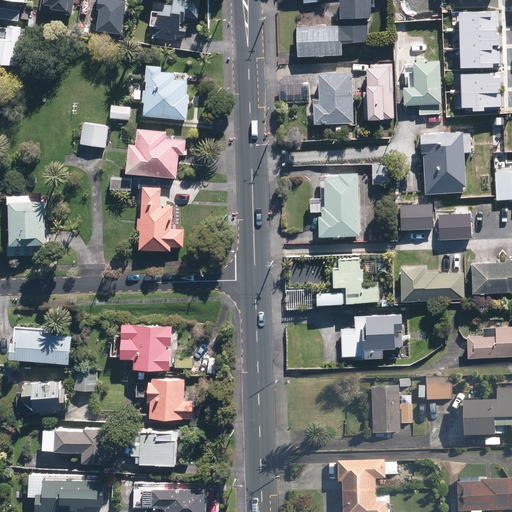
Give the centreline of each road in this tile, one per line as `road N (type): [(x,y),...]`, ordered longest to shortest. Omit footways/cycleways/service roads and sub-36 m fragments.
road 1 (primary): [(245,0),(254,280)]
road 2 (residential): [(0,286),(254,280)]
road 3 (primary): [(254,280),(260,511)]
